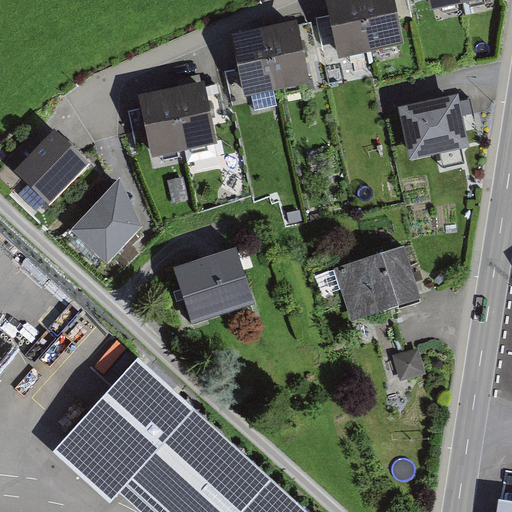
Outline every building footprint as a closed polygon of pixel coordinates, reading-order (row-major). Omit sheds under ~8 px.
[(411,0),(348,0),(338,2),(348,59),(420,46),(411,0)] [(439,0),(442,12),(503,0),(439,0)] [(317,26),(245,36),(253,95),(326,85),(317,26)] [(222,83),(151,97),(162,156),(234,142),(222,83)] [(399,112),(410,163),(471,151),(460,99),(399,112)] [(97,166),(63,131),(48,145),(37,134),(14,156),(60,202),(97,166)] [(73,232),(109,271),(150,234),(123,181),(73,232)] [(345,271),(359,321),(431,301),(417,251),(345,271)] [(176,274),(193,331),(265,309),(248,252),(176,274)] [(393,352),(400,378),(425,372),(419,346),(393,352)] [(289,511),(191,420),(121,494),(140,511),(289,511)]
